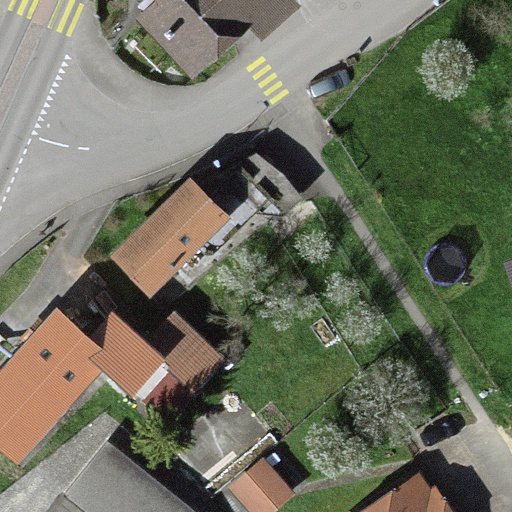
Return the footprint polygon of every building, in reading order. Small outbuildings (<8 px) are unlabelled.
[(296,0),(163,0),(217,68),(299,4),(296,0)] [(109,253),(148,294),(227,218),(187,178),(109,253)] [(66,308),(0,379),(0,418),(29,446),(115,353),(66,308)] [(198,511),(110,445),(72,495),(95,511),(198,511)] [(449,511),(423,476),(372,511),(449,511)]
